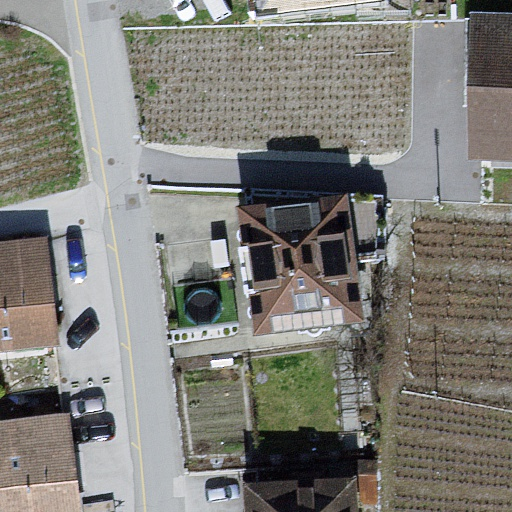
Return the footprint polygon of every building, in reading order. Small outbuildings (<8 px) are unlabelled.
[(511,39),(483,39),(482,155),(511,155),(511,39)] [(263,299),(267,332),(357,319),(349,265),(341,210),(340,198),(248,193),(252,223),(257,255),(245,256),(251,300),(263,299)] [(385,200),(340,198),(341,210),(349,265),(383,261),(384,261),(386,211),(384,211),(385,200)] [(43,246),(0,251),(0,351),(56,344),(43,246)] [(0,511),(77,511),(66,424),(1,432),(5,460),(0,460),(0,511)] [(378,503),(378,462),(361,464),(362,503),(378,503)] [(351,511),(350,492),(257,498),(258,511),(351,511)]
